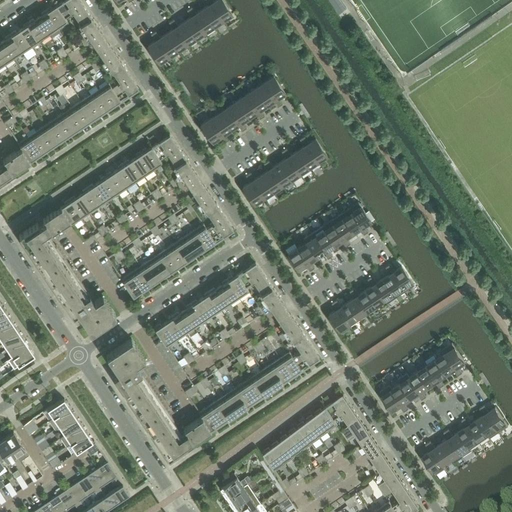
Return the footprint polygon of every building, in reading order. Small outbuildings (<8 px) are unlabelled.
[(57,4),(66,17),(73,12),(77,17),(78,17),(66,0),(63,3),(62,1),(57,4)] [(66,0),(78,17),(87,11),(80,0),(66,0)] [(215,0),(214,1),(212,2),(223,19),(232,13),(223,0),(215,0)] [(209,4),(203,8),(214,25),(223,19),(212,2),(209,4)] [(66,17),(57,4),(52,8),(52,7),(47,10),(59,28),(69,22),(65,17),(66,17)] [(196,13),(194,14),(205,31),(214,25),(203,8),(196,13)] [(43,14),(38,17),(50,34),(59,28),(47,10),(42,13),(43,14)] [(87,11),(78,17),(77,17),(81,23),(79,24),(80,26),(92,18),(87,11)] [(191,16),(185,20),(192,31),(196,37),(205,31),(194,14),(192,16),(191,16)] [(34,19),(29,22),(41,40),(50,34),(38,17),(34,20),(34,19)] [(92,18),(80,26),(85,34),(87,33),(96,47),(107,40),(98,26),(92,18)] [(178,25),(176,26),(187,43),(192,40),(196,37),(192,31),(185,20),(178,25)] [(21,29),(32,46),(41,40),(29,22),(24,25),(25,26),(21,29)] [(173,28),(167,32),(178,49),(187,43),(176,26),(173,28)] [(11,34),(23,52),(32,46),(21,29),(16,32),(16,31),(11,34)] [(160,37),(158,39),(169,55),(178,49),(167,32),(160,37)] [(3,41),(14,58),(23,52),(11,34),(6,37),(7,38),(3,41)] [(155,40),(148,45),(156,57),(160,62),(169,55),(158,39),(155,40)] [(107,40),(96,47),(106,60),(103,62),(108,70),(121,61),(116,53),(107,40)] [(0,56),(5,64),(14,58),(3,41),(0,42),(0,56)] [(121,61),(108,70),(110,72),(112,70),(116,76),(117,75),(126,69),(121,61)] [(117,75),(128,92),(131,90),(132,91),(138,87),(126,69),(117,75)] [(111,87),(120,99),(125,96),(125,94),(128,92),(117,75),(116,76),(119,82),(111,87)] [(271,77),(264,81),(276,98),(278,97),(285,92),(274,75),(271,77)] [(264,81),(255,87),(267,104),(273,100),(276,98),(264,81)] [(99,88),(112,106),(116,103),(116,102),(120,99),(111,87),(108,82),(99,88)] [(255,87),(246,93),(258,110),(260,109),(267,104),(255,87)] [(112,106),(99,88),(90,94),(102,112),(106,109),(107,110),(112,106)] [(246,93),(237,99),(249,116),(255,112),(258,110),(246,93)] [(81,100),(94,119),(98,115),(98,114),(102,112),(90,94),(81,100)] [(237,99),(228,105),(240,122),(242,121),(249,116),(237,99)] [(72,106),(84,124),(88,121),(89,122),(94,119),(81,100),(72,106)] [(228,105),(219,111),(231,128),(237,124),(240,122),(228,105)] [(63,112),(76,131),(81,127),(80,126),(84,124),(72,106),(63,112)] [(219,111),(210,117),(222,134),(224,133),(231,128),(219,111)] [(54,118),(66,136),(70,133),(71,134),(76,131),(63,112),(54,118)] [(8,126),(17,120),(13,115),(4,121),(8,126)] [(204,122),(201,124),(203,126),(207,132),(213,141),(220,136),(222,134),(210,117),(204,122)] [(45,124),(58,143),(63,139),(62,138),(66,136),(54,118),(45,124)] [(36,130),(48,148),(52,145),(53,146),(58,143),(45,124),(36,130)] [(48,148),(36,130),(27,136),(40,155),(45,151),(44,150),(48,148)] [(161,141),(172,158),(182,152),(170,134),(164,138),(164,139),(161,141)] [(20,147),(29,160),(34,157),(35,158),(40,155),(27,136),(18,143),(21,147),(20,147)] [(309,142),(306,144),(318,161),(327,154),(316,137),(309,142)] [(152,146),(160,158),(168,153),(172,159),(172,158),(161,141),(158,144),(157,142),(152,146)] [(304,145),(297,150),(309,167),(318,161),(306,144),(304,145)] [(146,148),(141,151),(154,169),(163,163),(160,158),(152,146),(147,149),(146,148)] [(24,164),(29,160),(20,147),(16,151),(24,164)] [(291,154),(288,156),(300,173),(309,167),(297,150),(291,154)] [(24,164),(16,151),(3,159),(5,162),(0,165),(0,179),(7,176),(5,173),(10,170),(12,172),(24,164)] [(133,158),(145,176),(154,169),(141,151),(137,154),(137,155),(133,158)] [(175,168),(187,159),(182,152),(172,158),(172,159),(176,164),(174,165),(175,168)] [(286,157),(279,162),(291,179),(300,173),(288,156),(286,157)] [(124,163),(136,182),(145,176),(133,158),(129,161),(128,160),(124,163)] [(187,159),(175,168),(180,175),(182,174),(191,188),(201,181),(192,167),(187,159)] [(273,166),(270,168),(282,185),(291,179),(279,162),(273,166)] [(115,170),(127,187),(136,182),(124,163),(119,166),(119,167),(115,170)] [(268,169),(261,174),(273,191),(282,185),(270,168),(268,169)] [(106,175),(118,194),(127,187),(115,170),(111,173),(110,172),(106,175)] [(255,178),(252,180),(264,197),(273,191),(261,174),(255,178)] [(97,182),(109,200),(118,194),(106,175),(101,178),(102,179),(97,182)] [(250,181),(243,186),(254,202),(254,203),(264,197),(252,180),(250,181)] [(201,181),(191,188),(200,201),(199,203),(204,210),(216,202),(211,194),(201,181)] [(88,187),(100,206),(109,200),(97,182),(93,185),(92,184),(88,187)] [(79,194),(91,212),(100,206),(88,187),(83,190),(84,191),(79,194)] [(70,199),(82,218),(91,212),(79,194),(75,197),(75,196),(70,199)] [(60,207),(69,220),(70,219),(73,224),(82,218),(70,199),(65,202),(66,203),(60,207)] [(358,201),(349,207),(362,226),(364,225),(371,220),(358,201)] [(216,202),(204,210),(205,212),(207,211),(211,217),(211,216),(221,210),(216,202)] [(20,234),(19,235),(41,267),(44,271),(57,291),(60,295),(68,307),(74,315),(79,312),(87,325),(91,331),(116,314),(103,294),(95,300),(94,299),(89,292),(57,244),(54,246),(52,243),(45,232),(50,229),(52,231),(60,226),(64,223),(69,220),(60,207),(56,210),(44,218),(43,218),(45,221),(39,224),(38,222),(37,222),(20,234)] [(349,207),(340,213),(353,232),(359,228),(362,226),(349,207)] [(211,216),(223,233),(226,231),(227,232),(233,228),(221,210),(211,216)] [(340,213),(331,219),(344,238),(346,237),(353,232),(340,213)] [(207,227),(215,240),(220,237),(219,236),(223,233),(211,216),(211,217),(215,222),(207,227)] [(331,219),(322,225),(335,244),(341,240),(344,238),(331,219)] [(194,229),(206,248),(211,244),(211,243),(215,240),(207,227),(207,228),(204,223),(194,229)] [(313,231),(326,250),(328,249),(335,244),(322,225),(321,226),(313,231)] [(185,235),(197,253),(201,250),(202,251),(206,248),(194,229),(185,235)] [(313,231),(304,237),(317,256),(323,252),(326,250),(313,231)] [(176,241),(188,260),(193,256),(193,255),(197,253),(185,235),(176,241)] [(92,242),(89,237),(84,240),(87,245),(92,242)] [(306,242),(298,247),(308,262),(310,261),(317,256),(304,237),(304,238),(306,242)] [(167,247),(179,265),(183,262),(184,263),(188,260),(176,241),(167,247)] [(158,253),(171,272),(175,268),(175,267),(179,265),(167,247),(158,253)] [(298,247),(288,254),(298,268),(305,264),(308,262),(298,247)] [(149,259),(161,277),(165,274),(166,275),(171,272),(158,253),(149,259)] [(161,277),(149,259),(140,265),(153,284),(157,280),(157,279),(161,277)] [(258,286),(268,280),(255,261),(249,265),(250,267),(247,269),(254,280),(254,281),(258,286)] [(148,287),(153,284),(140,265),(131,271),(143,289),(147,286),(148,287)] [(394,270),(392,271),(405,290),(414,284),(411,280),(401,265),(394,270)] [(242,270),(238,273),(246,286),(254,281),(254,280),(247,269),(243,271),(242,270)] [(139,292),(143,289),(131,271),(122,278),(134,296),(139,293),(139,292)] [(389,273),(383,277),(393,292),(401,287),(404,290),(405,290),(392,271),(389,273)] [(227,279),(240,297),(249,291),(246,286),(238,273),(233,277),(232,276),(227,279)] [(376,282),(374,283),(384,298),(393,292),(383,277),(376,282)] [(240,297),(227,279),(223,282),(223,283),(219,286),(231,303),(240,297)] [(259,293),(261,295),(273,287),(268,280),(258,286),(261,292),(259,293)] [(372,285),(365,289),(375,304),(384,298),(374,283),(372,285)] [(209,291),(222,309),(231,303),(219,286),(215,289),(214,288),(209,291)] [(273,287),(261,295),(266,303),(268,302),(277,316),(287,309),(278,295),(273,287)] [(358,294),(356,295),(366,310),(375,304),(365,289),(358,294)] [(222,309),(209,291),(205,294),(205,295),(201,298),(213,315),(222,309)] [(354,297),(347,302),(357,316),(366,310),(356,295),(354,297)] [(191,304),(203,322),(213,315),(201,298),(197,301),(196,300),(191,303),(191,304)] [(341,306),(338,308),(351,327),(351,326),(349,322),(357,316),(347,302),(341,306)] [(203,322),(191,304),(183,310),(195,328),(203,322)] [(336,309),(329,314),(339,329),(341,333),(351,327),(338,308),(336,309)] [(287,309),(277,316),(286,329),(284,330),(290,338),(302,330),(296,322),(287,309)] [(178,312),(174,315),(186,333),(195,328),(183,310),(179,313),(178,312)] [(7,311),(0,315),(0,327),(12,320),(7,311)] [(169,319),(165,322),(177,339),(186,333),(174,315),(169,318),(169,319)] [(0,337),(1,339),(18,328),(12,320),(0,327),(0,337)] [(168,346),(177,339),(165,322),(161,325),(160,324),(155,327),(168,346)] [(7,348),(24,337),(18,328),(1,339),(7,348)] [(302,330),(290,338),(291,340),(293,339),(297,344),(307,338),(302,330)] [(9,359),(29,345),(24,337),(7,348),(12,356),(8,359),(9,359)] [(210,429),(202,416),(184,428),(186,431),(180,434),(171,421),(174,419),(141,370),(142,370),(136,362),(145,357),(132,337),(107,354),(119,373),(114,376),(169,457),(187,445),(186,442),(191,439),(193,441),(210,429)] [(297,344),(309,361),(312,359),(313,360),(319,356),(307,338),(297,344)] [(453,342),(443,348),(446,352),(456,367),(458,365),(465,361),(460,352),(455,346),(453,342)] [(293,355),(301,368),(306,365),(305,363),(309,361),(297,344),(301,350),(293,355)] [(15,368),(31,357),(30,356),(35,353),(29,345),(9,359),(15,368)] [(445,352),(437,358),(447,373),(454,369),(456,367),(446,352),(443,348),(446,352),(445,352)] [(280,357),(292,375),(297,372),(296,371),(301,368),(293,355),(289,350),(280,357)] [(271,363),(283,380),(287,378),(288,379),(292,375),(280,357),(271,363)] [(437,358),(428,364),(438,379),(440,377),(447,373),(437,358)] [(262,369),(274,387),(279,384),(278,383),(283,380),(271,363),(262,369)] [(428,364),(419,370),(429,385),(436,381),(438,379),(428,364)] [(253,375),(265,392),(269,390),(270,391),(274,387),(262,369),(253,375)] [(419,370),(410,376),(420,391),(423,389),(429,385),(419,370)] [(244,381),(256,400),(261,396),(261,395),(265,392),(253,375),(244,381)] [(410,376),(401,382),(411,397),(418,393),(420,391),(410,376)] [(235,387),(247,405),(251,402),(252,403),(256,400),(244,381),(235,387)] [(390,384),(402,403),(405,402),(411,397),(401,382),(393,388),(390,384)] [(194,384),(185,390),(189,395),(198,389),(194,384)] [(390,384),(380,391),(383,395),(393,409),(400,405),(402,403),(390,384)] [(226,393),(238,412),(243,408),(243,407),(247,405),(235,387),(226,393)] [(217,399),(229,417),(233,414),(234,415),(238,412),(226,393),(217,399)] [(336,401),(347,418),(356,412),(344,394),(338,398),(339,399),(336,401)] [(49,419),(49,420),(70,406),(65,398),(60,401),(60,400),(48,408),(53,417),(49,419)] [(208,405),(221,424),(225,420),(225,419),(229,417),(217,399),(208,405)] [(326,406),(338,424),(335,418),(343,413),(346,418),(347,418),(336,401),(332,404),(331,402),(326,406)] [(221,424),(208,405),(199,411),(202,416),(210,429),(215,426),(216,427),(221,424)] [(55,428),(76,414),(70,406),(49,420),(55,428)] [(317,413),(329,431),(330,430),(329,430),(338,424),(326,406),(322,409),(321,408),(316,412),(317,413)] [(489,411),(486,412),(499,431),(508,425),(496,406),(489,411)] [(345,435),(363,422),(356,412),(347,418),(346,418),(350,424),(342,430),(345,435)] [(484,414),(477,418),(488,433),(490,437),(499,431),(486,412),(484,414)] [(329,431),(317,413),(313,416),(313,415),(307,418),(308,420),(320,437),(321,437),(321,436),(329,431)] [(76,414),(55,428),(55,429),(60,426),(65,434),(61,436),(61,437),(82,423),(76,414)] [(471,423),(468,424),(479,439),(488,433),(477,418),(471,423)] [(25,424),(29,430),(30,433),(38,427),(33,419),(25,424)] [(300,426),(311,444),(312,443),(320,437),(308,420),(305,422),(304,421),(299,425),(300,426)] [(363,422),(345,435),(348,440),(357,434),(362,443),(363,443),(372,456),(382,450),(373,436),(363,422)] [(82,423),(61,437),(67,445),(87,431),(82,423)] [(466,426),(459,430),(470,445),(479,439),(468,424),(466,426)] [(291,433),(303,450),(304,450),(303,449),(311,444),(300,426),(296,429),(295,428),(290,431),(291,433)] [(453,435),(450,436),(461,451),(464,456),(473,450),(470,445),(459,430),(453,435)] [(14,431),(5,437),(17,455),(26,449),(14,431)] [(93,440),(87,431),(67,445),(67,446),(71,443),(77,451),(93,440)] [(303,450),(291,433),(287,435),(287,434),(281,438),(282,439),(294,457),(295,456),(303,450)] [(448,438),(442,442),(452,457),(455,462),(464,456),(461,451),(450,436),(448,438)] [(0,448),(1,450),(0,450),(0,453),(4,460),(7,458),(8,461),(17,455),(5,437),(0,440),(0,448)] [(286,462),(294,457),(282,439),(279,442),(278,441),(273,444),(274,446),(285,463),(286,463),(286,462)] [(86,447),(90,454),(99,448),(95,441),(86,447)] [(435,447),(433,448),(445,467),(446,467),(443,463),(452,457),(442,442),(435,447)] [(277,469),(285,463),(274,446),(270,448),(269,447),(264,451),(277,469)] [(430,450),(423,455),(436,474),(445,467),(433,448),(430,450)] [(382,450),(372,456),(381,470),(387,479),(378,484),(382,489),(400,477),(391,463),(382,450)] [(266,468),(269,466),(264,458),(261,460),(266,468)] [(120,484),(113,489),(120,499),(129,492),(108,460),(98,467),(108,481),(115,476),(120,484)] [(271,476),(274,474),(269,466),(266,468),(271,476)] [(105,494),(100,487),(108,481),(98,467),(88,473),(110,505),(120,499),(113,489),(105,494)] [(34,480),(37,478),(31,470),(28,471),(34,480)] [(228,495),(228,496),(249,483),(249,482),(244,485),(238,476),(235,471),(223,480),(226,484),(222,486),(224,490),(227,495),(228,495)] [(93,502),(99,511),(110,505),(88,473),(78,480),(88,495),(95,490),(100,498),(93,502)] [(23,487),(27,484),(21,474),(16,477),(23,487)] [(274,474),(271,476),(277,484),(280,482),(274,474)] [(283,479),(288,487),(292,484),(287,477),(283,479)] [(400,477),(382,489),(385,495),(394,489),(397,494),(398,494),(407,488),(400,477)] [(99,511),(93,502),(85,507),(80,500),(88,495),(78,480),(68,487),(85,511),(99,511)] [(12,494),(17,491),(10,481),(5,484),(12,494)] [(280,482),(277,484),(282,492),(285,490),(280,482)] [(235,506),(255,492),(249,483),(228,496),(231,499),(230,500),(234,505),(235,506)] [(80,511),(78,511),(85,511),(68,487),(58,493),(68,508),(75,503),(80,511)] [(407,488),(398,494),(409,511),(413,508),(413,510),(419,506),(407,488)] [(255,492),(235,506),(237,509),(238,511),(245,511),(262,501),(255,492)] [(61,511),(68,508),(58,493),(48,500),(56,511),(61,511)] [(390,500),(389,501),(396,511),(407,511),(409,511),(398,494),(397,494),(401,500),(393,505),(390,500)] [(56,511),(48,500),(38,507),(42,511),(56,511)] [(266,511),(268,511),(262,501),(245,511),(266,511)] [(380,507),(383,511),(396,511),(389,501),(380,507)]
